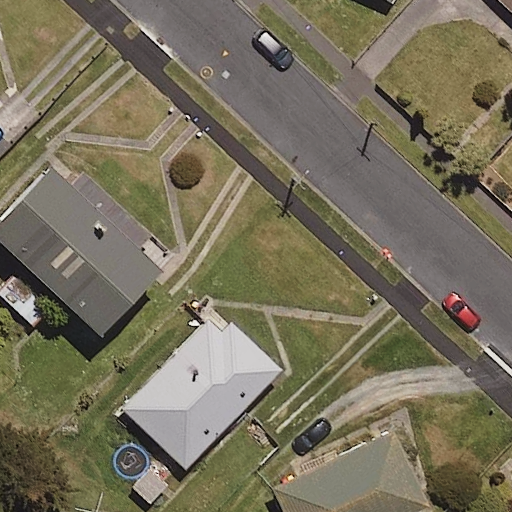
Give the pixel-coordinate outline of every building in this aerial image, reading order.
[(511,0),(502,0),(511,9),(511,0)] [(0,235),(92,321),(151,257),(33,148),(0,183),(0,235)] [(53,295),(13,260),(0,275),(0,294),(30,321),(53,295)] [(272,358),(206,298),(114,399),(180,459),(272,358)] [(383,511),(421,492),(382,418),(264,480),(281,511),(383,511)]
